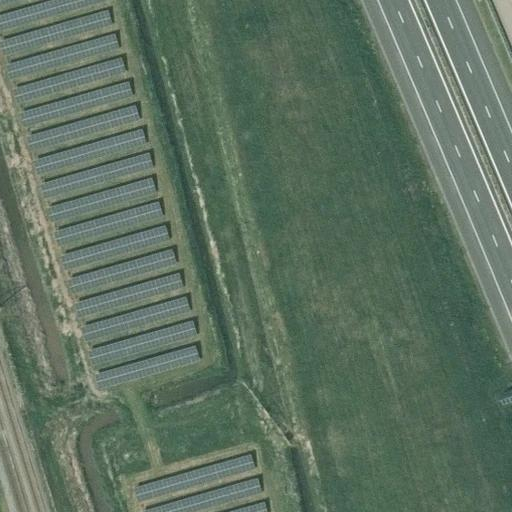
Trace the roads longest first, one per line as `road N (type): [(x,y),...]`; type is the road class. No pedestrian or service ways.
road 1 (motorway): [(390,0),(511,289)]
road 2 (motorway): [(511,137),(453,0)]
